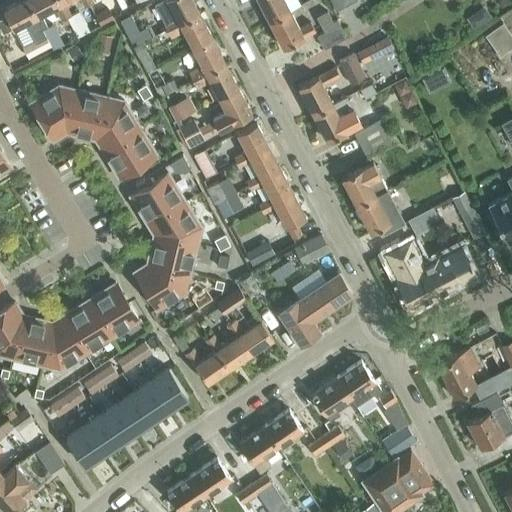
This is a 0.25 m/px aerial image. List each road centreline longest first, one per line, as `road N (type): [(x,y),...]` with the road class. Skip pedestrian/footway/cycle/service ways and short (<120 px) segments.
road 1 (residential): [(379,315),(219,0)]
road 2 (residential): [(100,511),(379,315)]
road 3 (residential): [(0,297),(92,241),(39,163),(0,85)]
road 4 (residential): [(471,511),(387,351)]
road 5 (residential): [(387,351),(511,286)]
